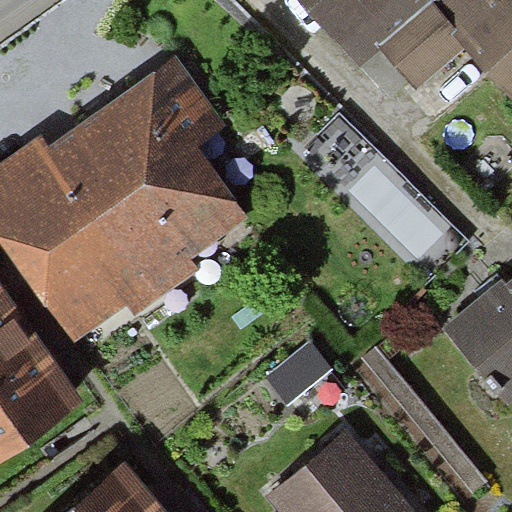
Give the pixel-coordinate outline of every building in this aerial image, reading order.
[(511,0),(300,0),(358,67),(382,47),(418,89),(464,51),(511,104),(511,0)] [(203,273),(193,258),(250,219),(202,148),(223,133),(176,64),(146,84),(47,151),(38,138),(0,163),(0,235),(73,344),(128,307),(136,318),(203,273)] [(446,331),(510,408),(511,406),(511,287),(510,289),(505,283),(446,331)] [(0,468),(84,411),(50,362),(17,312),(0,287),(0,468)] [(311,344),(264,377),(284,405),(331,371),(311,344)] [(377,345),(364,355),(473,490),(486,480),(377,345)] [(276,511),(410,511),(375,469),(343,432),(265,498),(276,511)] [(75,511),(166,511),(152,495),(131,468),(75,511)]
